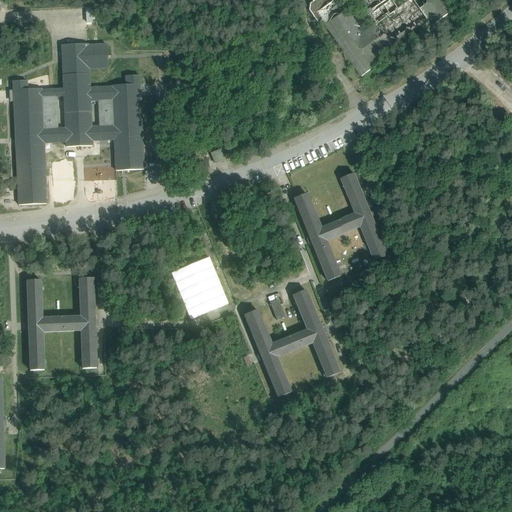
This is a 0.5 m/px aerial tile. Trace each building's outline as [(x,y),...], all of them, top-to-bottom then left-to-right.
[(339,0),(314,0),(309,4),(309,11),(318,24),(322,21),(343,6),(339,0)] [(386,0),(369,12),(355,22),(379,55),(427,20),(412,0),(386,0)] [(386,0),(359,0),(369,12),(386,0)] [(453,11),(445,0),(412,0),(427,20),(432,27),(453,11)] [(355,22),(343,6),(322,21),(362,77),(383,62),(379,55),(355,22)] [(107,68),(106,46),(87,47),(87,45),(62,46),(64,90),(40,92),(40,90),(26,91),(26,82),(13,82),(19,204),(46,203),(43,144),(66,143),(66,148),(92,146),(92,141),(114,140),(116,171),(143,170),(141,133),(139,76),(126,77),(126,86),(112,87),(112,88),(89,89),(88,69),(107,68)] [(511,75),(496,60),(489,67),(511,89),(511,75)] [(221,150),(211,154),(215,164),(225,160),(221,150)] [(320,229),(306,194),(294,199),(308,233),(307,233),(313,248),(314,248),(327,282),(340,277),(326,242),(362,227),(376,262),(388,257),(375,223),(369,208),(355,175),(342,180),(357,215),(320,229)] [(385,204),(381,206),(384,215),(389,213),(385,204)] [(295,241),(290,243),(294,252),(298,250),(295,241)] [(209,258),(171,274),(190,320),(228,304),(209,258)] [(80,318),(41,319),(40,281),(27,282),(28,318),(28,335),(29,335),(30,371),(43,370),(42,333),(81,331),(82,369),(96,369),(94,332),(95,332),(94,316),(92,279),(79,280),(80,318)] [(307,331),(271,346),(257,311),(244,316),(258,349),(258,350),(264,365),(264,364),(278,398),(290,393),(276,358),(312,343),(327,378),(339,373),(325,340),(326,339),(320,324),(319,325),(305,291),(293,296),(307,331)] [(275,319),(285,316),(278,294),(268,297),(275,319)] [(338,319),(333,321),(337,330),(341,328),(338,319)] [(248,356),(243,358),(247,367),(251,365),(248,356)]
